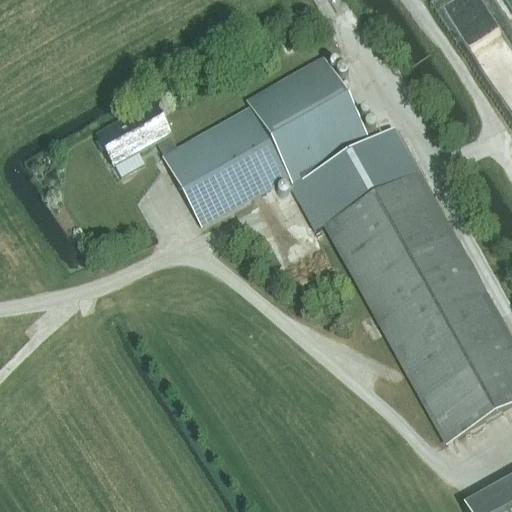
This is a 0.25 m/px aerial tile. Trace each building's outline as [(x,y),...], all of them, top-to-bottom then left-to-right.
[(511,44),(503,28),(474,44),(494,81),(511,70),(511,44)] [(417,179),(400,188),(375,143),(369,146),(323,62),(246,105),(250,113),(177,153),(169,139),(170,139),(154,109),(97,141),(114,170),(156,147),(164,161),(163,161),(202,231),(289,183),(292,189),(290,190),(316,235),(327,229),(406,369),(449,448),(511,412),(511,348),(496,319),(417,179)] [(248,236),(257,252),(267,246),(258,230),(248,236)] [(267,246),(257,252),(266,268),(276,263),(267,246)] [(511,511),(511,482),(463,510),(464,511),(511,511)]
